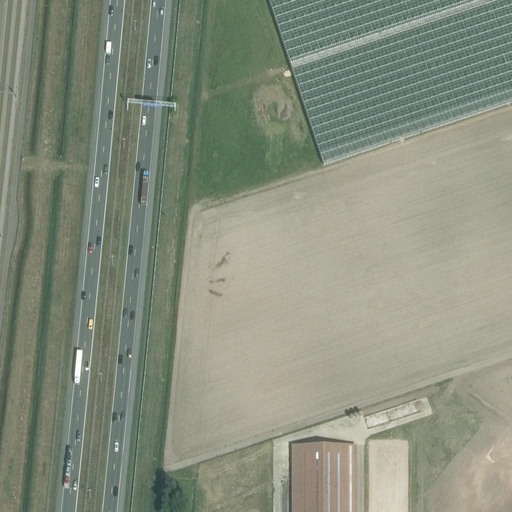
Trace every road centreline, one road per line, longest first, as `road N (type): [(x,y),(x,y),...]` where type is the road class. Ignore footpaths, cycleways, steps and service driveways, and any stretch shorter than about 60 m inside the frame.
road 1 (unknown): [(416,141),(201,206),(187,218),(160,462),(177,468),(511,356)]
road 2 (motorway): [(109,511),(157,0)]
road 3 (motorway): [(111,0),(63,511)]
